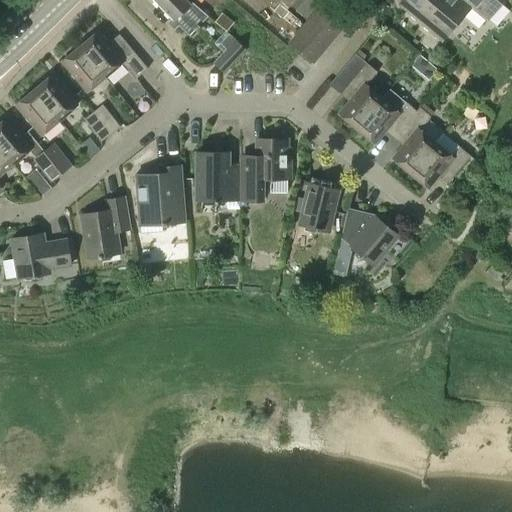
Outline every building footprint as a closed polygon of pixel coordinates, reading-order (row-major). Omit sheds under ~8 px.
[(174,30),(178,26),(188,36),(208,16),(191,2),(189,4),(184,0),(153,0),(173,20),(169,25),(174,30)] [(317,4),(312,0),(297,0),(292,7),(305,18),(317,4)] [(350,17),(328,0),(325,0),(317,9),(341,29),(350,17)] [(328,0),(350,17),(359,6),(351,0),(328,0)] [(401,0),(397,5),(441,42),(470,8),(486,21),(504,0),(401,0)] [(278,4),(273,10),(282,18),(288,11),(278,4)] [(317,9),(308,20),(331,40),(341,29),(317,9)] [(214,22),(219,26),(225,31),(233,22),(222,13),(214,22)] [(308,20),(299,31),(322,51),(331,40),(308,20)] [(225,31),(219,26),(216,29),(221,34),(212,43),(222,54),(213,63),(223,73),(245,49),(240,45),(225,31)] [(322,51),(299,31),(290,43),(313,62),(322,51)] [(97,32),(79,47),(105,77),(121,63),(135,79),(147,69),(123,40),(112,49),(97,32)] [(105,77),(79,47),(61,62),(86,92),(105,77)] [(377,71),(355,53),(334,79),(354,95),(339,113),(357,128),(382,97),(366,84),(377,71)] [(51,75),(33,90),(59,121),(77,106),(51,75)] [(59,121),(33,90),(15,105),(40,136),(59,121)] [(398,110),(382,97),(357,128),(375,143),(390,125),(399,132),(416,110),(406,101),(398,110)] [(93,112),(110,134),(119,127),(102,105),(93,112)] [(416,110),(399,132),(407,139),(392,158),(410,172),(443,133),(427,120),(431,115),(420,106),(416,110)] [(110,134),(93,112),(83,120),(101,142),(110,134)] [(5,118),(0,123),(0,148),(13,164),(28,151),(51,181),(61,173),(43,152),(27,132),(21,137),(5,118)] [(459,146),(443,133),(410,172),(429,187),(444,169),(453,176),(470,155),(459,146)] [(264,202),(264,179),(290,179),(290,156),(287,156),(287,139),(256,139),(256,155),(240,155),(240,201),(240,202),(264,202)] [(52,144),(43,152),(61,173),(70,166),(52,144)] [(0,174),(13,164),(0,148),(0,189),(2,188),(0,184),(0,174)] [(240,201),(240,155),(238,155),(238,165),(227,165),(228,153),(196,153),(196,201),(214,201),(214,203),(217,203),(217,201),(227,201),(227,209),(239,209),(239,201),(240,201)] [(180,166),(166,167),(166,173),(135,176),(138,219),(161,218),(162,225),(165,225),(165,223),(184,222),(180,166)] [(44,179),(33,188),(41,197),(51,189),(44,179)] [(328,230),(338,189),(308,182),(298,222),(315,227),(314,229),(318,230),(318,228),(328,230)] [(124,198),(105,201),(107,211),(80,215),(88,259),(98,257),(98,259),(101,258),(101,257),(119,254),(116,232),(129,230),(124,198)] [(506,232),(511,218),(511,204),(499,199),(488,224),(506,232)] [(359,210),(347,207),(340,237),(348,239),(351,242),(349,245),(372,265),(397,235),(385,225),(387,218),(376,215),(375,214),(370,220),(359,210)] [(495,227),(484,222),(475,240),(485,246),(495,227)] [(11,239),(14,259),(2,261),(5,279),(17,277),(18,279),(21,278),(24,279),(26,279),(29,280),(31,280),(34,279),(37,279),(39,278),(41,277),(44,275),(46,274),(49,273),(48,269),(70,266),(66,240),(51,242),(51,245),(44,246),(42,234),(11,239)] [(494,281),(500,281),(504,277),(500,274),(504,271),(493,262),(483,272),(494,281)]
